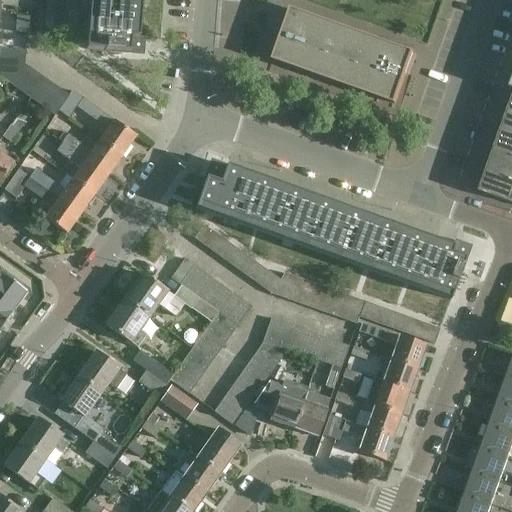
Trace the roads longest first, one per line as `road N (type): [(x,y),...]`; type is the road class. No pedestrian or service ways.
road 1 (residential): [(402,511),(511,239)]
road 2 (residential): [(418,194),(198,114)]
road 3 (residential): [(79,289),(198,114)]
road 4 (residential): [(418,194),(491,0)]
road 5 (residential): [(233,511),(259,476),(279,466),(402,511)]
road 6 (residential): [(0,393),(79,289)]
